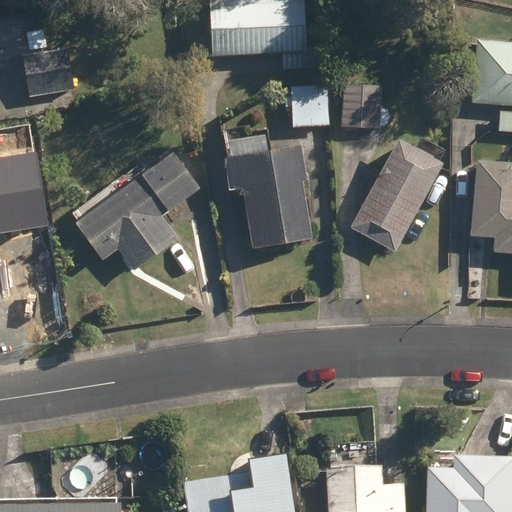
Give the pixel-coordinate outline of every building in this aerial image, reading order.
[(284,55),(285,70),(320,69),(319,47),(306,48),(303,0),(209,0),(212,57),(284,55)] [(27,33),(30,51),(45,49),(43,31),(27,33)] [(473,105),(511,107),(511,44),(477,42),(473,105)] [(23,58),(32,99),(74,91),(67,50),(23,58)] [(342,129),(380,130),(381,87),(343,86),(342,129)] [(291,90),(293,130),(330,127),(328,87),(291,90)] [(499,133),(511,133),(511,114),(501,114),(499,133)] [(242,190),(252,252),(313,241),(303,184),(308,182),(302,148),(256,156),(253,138),(235,141),(238,158),(224,161),(230,192),(242,190)] [(350,229),(395,254),(444,165),(398,141),(350,229)] [(0,233),(47,226),(35,153),(0,158),(0,233)] [(118,250),(134,272),(178,240),(162,218),(200,191),(173,155),(76,225),(103,261),(118,250)] [(511,164),(477,162),(471,237),(496,239),(494,254),(511,255),(511,164)] [(252,511),(255,511),(296,511),(286,447),(248,453),(251,470),(183,480),(188,511),(252,511)] [(511,511),(511,452),(455,451),(454,465),(428,464),(426,511),(511,511)] [(326,467),(328,511),(405,511),(404,481),(383,483),(381,463),(326,467)] [(5,496),(0,496),(0,511),(121,511),(122,495),(5,496)] [(161,499),(162,511),(178,511),(181,511),(179,497),(161,499)]
